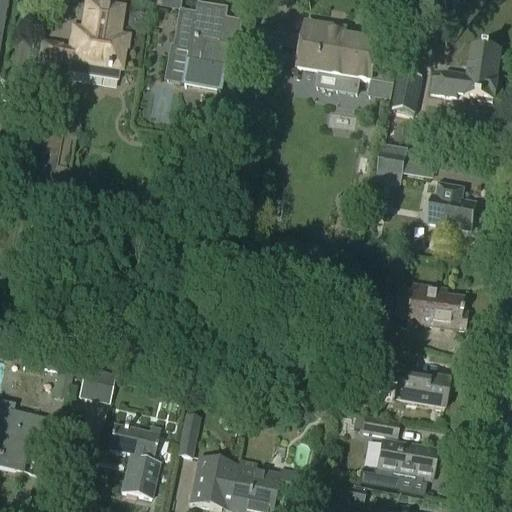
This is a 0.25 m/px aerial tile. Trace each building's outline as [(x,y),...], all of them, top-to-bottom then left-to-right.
[(42,46),(36,86),(54,89),(58,62),(70,64),(69,74),(117,82),(119,72),(120,72),(123,52),(112,51),(114,41),(117,41),(122,10),(86,4),(82,35),(81,45),(73,44),(71,52),(60,50),(60,48),(42,46)] [(182,15),(174,61),(190,63),(185,90),(223,97),(231,53),(239,54),(244,24),(228,22),(229,14),(199,8),(198,18),(182,15)] [(305,27),(297,75),(338,81),(336,93),(357,96),(359,84),(392,89),(394,71),(373,68),(377,46),(369,45),(370,39),(356,37),(350,36),(352,29),(306,21),(305,27)] [(253,33),(248,65),(271,69),(276,36),(253,33)] [(433,80),(430,98),(456,101),(457,98),(478,101),(477,104),(492,106),(493,102),(500,103),(502,91),(497,90),(498,79),(497,79),(501,53),(472,49),(469,68),(468,67),(466,80),(460,79),(459,79),(460,78),(459,78),(442,75),(441,81),(433,80)] [(39,116),(27,185),(55,190),(68,121),(39,116)] [(377,169),(376,172),(402,177),(405,161),(406,153),(383,150),(381,149),(377,169)] [(433,200),(428,226),(438,228),(435,241),(454,244),(456,231),(471,234),(475,208),(460,205),(462,193),(440,189),(438,201),(433,200)] [(151,192),(147,216),(161,219),(165,195),(151,192)] [(411,290),(406,326),(463,335),(466,318),(461,317),(462,313),(460,313),(461,304),(439,301),(440,294),(411,290)] [(368,338),(370,325),(338,319),(336,333),(368,338)] [(373,325),(370,343),(394,348),(397,330),(373,325)] [(380,356),(377,372),(399,376),(394,405),(443,414),(449,384),(414,378),(417,362),(380,356)] [(47,364),(44,374),(57,377),(52,401),(67,404),(74,369),(59,366),(47,364)] [(85,373),(79,400),(108,407),(114,379),(85,373)] [(0,406),(0,446),(2,447),(0,456),(0,470),(21,475),(29,436),(39,438),(42,423),(10,416),(12,409),(0,406)] [(184,420),(177,460),(191,462),(198,423),(184,420)] [(366,421),(363,436),(396,441),(398,427),(366,421)] [(113,429),(108,453),(129,458),(121,496),(155,504),(164,466),(152,463),(159,433),(149,431),(148,437),(113,429)] [(359,477),(357,489),(397,496),(397,497),(423,502),(425,487),(419,486),(420,483),(431,485),(436,453),(382,444),(377,476),(372,475),(371,478),(359,477)] [(197,463),(189,508),(209,511),(220,511),(221,510),(229,511),(237,471),(197,463)] [(238,465),(237,471),(229,511),(228,511),(272,511),(275,498),(304,503),(309,479),(279,473),(278,479),(254,474),(255,468),(238,465)] [(328,487),(326,501),(361,507),(364,494),(328,487)]
